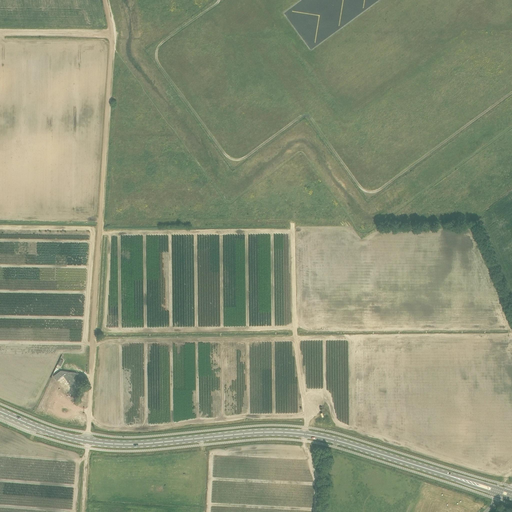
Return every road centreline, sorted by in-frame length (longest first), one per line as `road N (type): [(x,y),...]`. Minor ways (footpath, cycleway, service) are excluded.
road 1 (secondary): [(88,441),(130,445),(273,432),(337,441),(439,472)]
road 2 (track): [(92,369),(111,34)]
